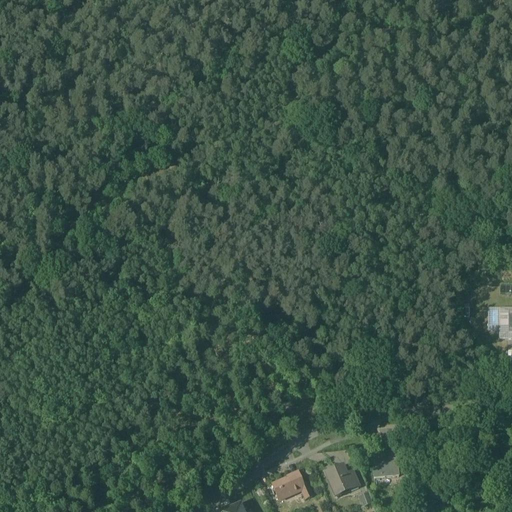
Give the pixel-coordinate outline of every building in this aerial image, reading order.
[(511,298),(511,288),(500,288),(500,298),(511,298)] [(401,456),(388,457),(389,464),(372,465),(373,473),(375,473),(376,480),(384,479),(384,482),(398,481),(397,465),(402,464),(401,456)] [(342,473),(332,477),(331,477),(328,478),(328,482),(336,500),(350,494),(351,496),(358,493),(352,479),(345,481),(342,473)] [(291,480),(272,488),(278,502),(280,503),(284,501),(285,499),(298,494),(300,495),(301,495),(305,502),(312,499),(307,486),(302,488),(297,475),(290,478),(291,480)] [(370,496),(360,499),(362,510),(373,508),(370,496)]
